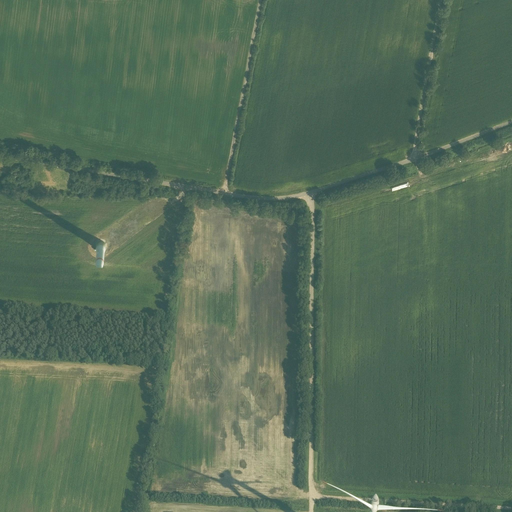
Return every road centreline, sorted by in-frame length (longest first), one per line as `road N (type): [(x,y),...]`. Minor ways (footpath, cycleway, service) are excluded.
road 1 (track): [(511,506),(316,491),(314,191)]
road 2 (unclassified): [(0,155),(260,198),(330,187),(412,158)]
road 3 (track): [(187,185),(155,370)]
road 4 (unclassified): [(442,0),(412,158)]
